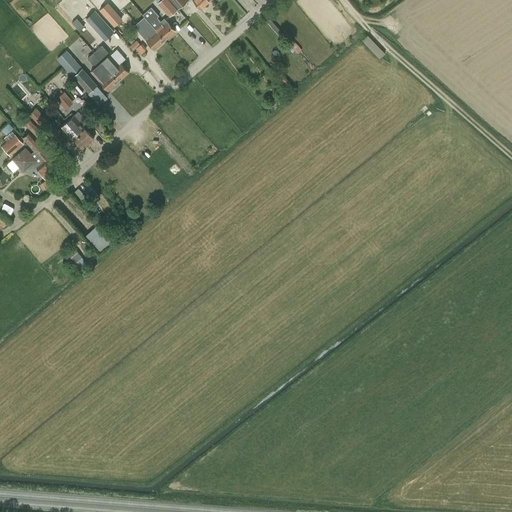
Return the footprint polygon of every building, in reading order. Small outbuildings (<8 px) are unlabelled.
[(168,0),(155,0),(170,16),(177,10),(168,0)] [(170,0),(178,9),(188,1),(187,0),(170,0)] [(192,0),(201,9),(210,0),(192,0)] [(152,25),(154,27),(165,40),(176,31),(164,18),(161,21),(157,17),(159,15),(151,6),(142,14),(152,25)] [(90,23),(98,32),(107,24),(99,15),(90,23)] [(114,26),(121,20),(116,15),(109,21),(114,26)] [(165,40),(154,27),(148,33),(151,36),(146,40),(154,50),(165,40)] [(381,58),(387,53),(370,35),(364,41),(381,58)] [(138,39),(132,45),(143,57),(149,51),(138,39)] [(94,52),(93,53),(107,68),(119,81),(129,72),(121,63),(125,59),(117,49),(110,55),(102,45),(94,52)] [(93,53),(87,58),(95,67),(91,71),(108,91),(119,81),(107,68),(93,53)] [(81,68),(73,75),(88,92),(97,85),(81,68)] [(281,82),(288,90),(293,86),(286,78),(281,82)] [(57,98),(56,99),(65,109),(73,102),(64,92),(57,98)] [(41,113),(36,108),(30,114),(34,119),(41,113)] [(67,121),(88,144),(94,138),(74,115),(67,121)] [(38,137),(43,131),(30,118),(25,124),(38,137)] [(67,121),(60,128),(80,151),(88,144),(67,121)] [(52,124),(44,131),(56,143),(66,134),(60,128),(57,130),(52,124)] [(30,131),(23,137),(26,140),(25,140),(34,150),(35,150),(55,173),(61,167),(30,131)] [(10,139),(2,146),(10,155),(23,143),(15,134),(10,139)] [(25,147),(12,158),(23,171),(26,168),(28,167),(29,168),(34,169),(36,167),(47,179),(55,173),(35,150),(34,150),(30,153),(25,147)] [(47,180),(40,185),(43,190),(50,185),(47,180)] [(11,215),(15,206),(5,202),(1,210),(11,215)] [(74,263),(83,255),(74,245),(65,253),(74,263)]
